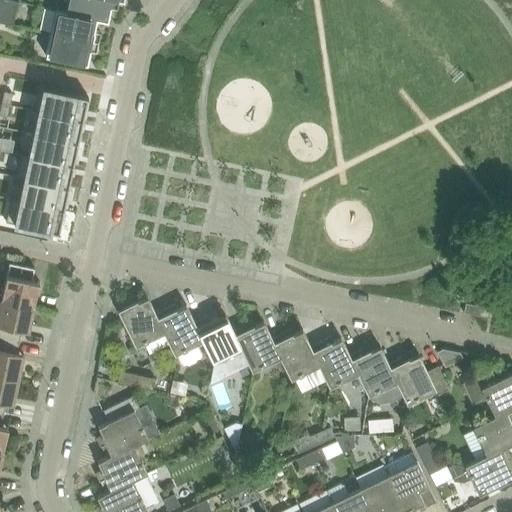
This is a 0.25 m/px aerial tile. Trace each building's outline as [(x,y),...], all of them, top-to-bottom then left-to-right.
[(12,0),(6,0),(2,22),(14,25),(18,1),(12,0)] [(56,9),(109,20),(111,8),(118,9),(119,0),(120,0),(124,1),(124,0),(123,0),(69,0),(67,11),(56,9)] [(56,9),(51,32),(99,42),(101,32),(95,31),(98,19),(109,21),(109,20),(56,9)] [(99,42),(51,32),(46,55),(88,64),(91,51),(97,52),(99,42)] [(39,87),(34,111),(39,112),(39,111),(83,120),(88,98),(89,98),(89,97),(39,87)] [(5,91),(2,103),(10,105),(13,93),(5,91)] [(2,103),(0,113),(0,115),(8,117),(10,105),(2,103)] [(39,112),(35,133),(78,143),(83,120),(39,111),(39,112)] [(30,155),(30,156),(74,165),(78,143),(35,133),(30,155)] [(21,153),(15,177),(25,179),(25,178),(69,187),(74,165),(30,156),(30,155),(21,153)] [(21,199),(20,200),(64,209),(69,187),(26,178),(25,178),(25,179),(21,199)] [(11,197),(6,222),(21,225),(20,228),(35,231),(35,228),(60,233),(60,232),(59,232),(64,209),(20,200),(21,199),(11,197)] [(10,262),(2,299),(35,306),(40,281),(32,279),(35,267),(10,262)] [(175,354),(176,354),(148,296),(124,308),(122,316),(136,346),(144,342),(150,353),(170,343),(175,354)] [(197,343),(203,340),(204,340),(186,304),(178,309),(176,304),(168,308),(168,307),(156,313),(148,296),(176,354),(181,365),(187,366),(199,360),(202,354),(197,343)] [(2,299),(0,306),(0,336),(19,340),(22,330),(29,331),(35,306),(2,299)] [(491,307),(466,302),(464,311),(489,317),(491,307)] [(195,321),(194,321),(198,329),(204,340),(203,340),(214,362),(222,359),(226,357),(242,349),(242,348),(233,329),(234,329),(226,313),(217,317),(215,313),(207,316),(206,315),(201,318),(195,321)] [(234,329),(233,329),(242,348),(253,370),(265,365),(273,361),(281,357),(272,338),(273,337),(268,329),(264,321),(255,325),(253,321),(246,325),(245,323),(234,329)] [(304,373),(319,365),(320,365),(303,329),(294,333),(292,329),(285,333),(284,332),(273,337),(272,338),(281,357),(292,379),(304,373)] [(0,336),(0,374),(19,378),(24,354),(17,352),(19,340),(0,336)] [(311,345),(311,346),(320,365),(319,365),(330,387),(338,383),(353,376),(358,373),(359,373),(349,354),(350,354),(342,337),(333,342),(331,337),(323,341),(323,340),(318,342),(311,345)] [(391,400),(403,395),(397,381),(398,381),(388,362),(389,362),(381,345),(372,350),(370,346),(362,349),(361,348),(350,354),(349,354),(369,395),(377,402),(391,400)] [(397,381),(403,395),(408,403),(416,399),(416,400),(436,389),(427,370),(419,353),(410,358),(408,354),(401,357),(400,356),(389,362),(388,362),(398,381),(397,381)] [(438,365),(427,370),(436,389),(438,393),(449,388),(438,365)] [(492,369),(463,383),(473,403),(486,397),(495,416),(511,407),(511,372),(511,373),(499,379),(497,379),(492,369)] [(118,381),(153,389),(156,377),(120,370),(118,381)] [(0,374),(0,412),(4,413),(6,403),(14,404),(19,378),(0,374)] [(98,460),(98,461),(134,444),(148,437),(145,429),(135,409),(140,407),(134,395),(104,409),(109,420),(99,425),(103,434),(99,436),(102,444),(101,445),(107,456),(98,460)] [(511,407),(495,416),(473,426),(479,438),(483,446),(487,454),(506,445),(511,442),(511,407)] [(0,412),(0,450),(4,452),(9,426),(1,425),(4,413),(0,412)] [(374,421),(369,422),(369,432),(380,431),(379,425),(374,421)] [(224,427),(236,450),(241,424),(234,422),(224,427)] [(331,426),(322,430),(319,443),(335,436),(331,426)] [(319,443),(322,430),(294,442),(299,451),(319,443)] [(337,439),(344,452),(355,447),(354,435),(336,436),(337,439)] [(321,447),(325,457),(327,460),(344,452),(337,439),(321,447)] [(102,469),(98,471),(102,479),(101,480),(103,485),(106,491),(107,492),(147,472),(144,464),(137,449),(134,444),(98,461),(102,469)] [(416,447),(421,455),(435,458),(429,446),(422,444),(416,447)] [(455,463),(447,467),(452,477),(454,481),(464,482),(472,478),(473,481),(479,494),(511,477),(511,470),(511,467),(511,466),(511,459),(511,458),(511,457),(511,456),(509,450),(507,446),(506,445),(487,454),(465,465),(466,466),(455,463)] [(321,447),(309,453),(313,462),(325,457),(321,447)] [(413,451),(384,465),(385,466),(389,474),(406,509),(423,501),(425,507),(437,501),(429,483),(417,460),(414,452),(413,451)] [(313,462),(309,453),(296,459),(301,468),(313,462)] [(435,458),(421,455),(429,472),(437,469),(438,464),(435,458)] [(356,478),(361,488),(389,474),(384,465),(356,478)] [(446,465),(429,474),(435,486),(452,477),(447,467),(446,465)] [(107,492),(97,496),(102,505),(97,507),(100,511),(146,511),(145,508),(161,500),(147,472),(107,492)] [(263,474),(253,479),(258,489),(268,485),(263,474)] [(389,474),(361,488),(372,511),(400,511),(406,509),(389,474)] [(224,491),(227,498),(254,486),(252,479),(224,491)] [(340,483),(327,489),(333,501),(337,511),(372,511),(367,501),(361,488),(350,493),(349,493),(346,486),(345,484),(340,483)] [(299,503),(303,511),(310,511),(333,501),(327,489),(299,503)] [(175,494),(164,499),(168,509),(179,504),(175,494)] [(206,499),(195,504),(198,511),(206,511),(211,510),(206,499)] [(337,511),(333,501),(310,511),(337,511)] [(281,511),(303,511),(299,503),(281,511)]
